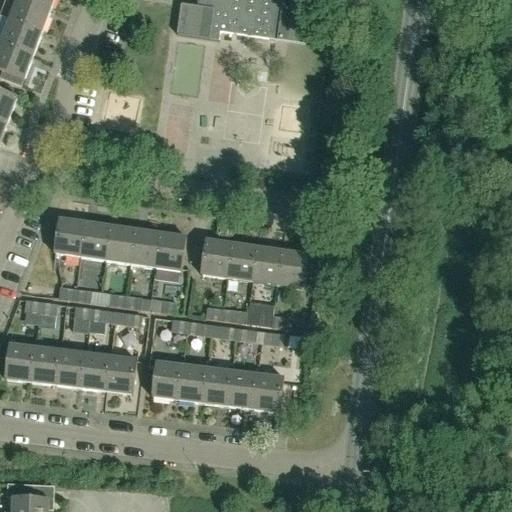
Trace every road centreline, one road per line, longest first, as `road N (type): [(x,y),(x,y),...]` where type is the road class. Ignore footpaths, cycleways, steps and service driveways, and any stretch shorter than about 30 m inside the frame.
road 1 (tertiary): [(350,466),(415,0)]
road 2 (residential): [(350,466),(0,428)]
road 3 (residential): [(0,243),(94,0)]
road 4 (unknown): [(34,154),(278,195)]
